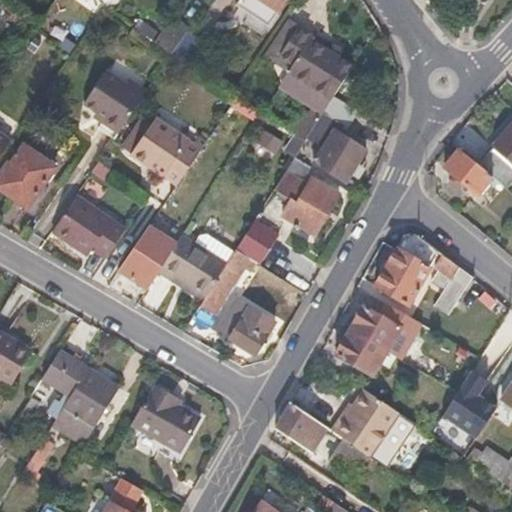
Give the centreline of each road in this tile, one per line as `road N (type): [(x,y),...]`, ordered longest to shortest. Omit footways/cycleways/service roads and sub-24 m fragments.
road 1 (residential): [(268,405),(0,250)]
road 2 (residential): [(268,405),(396,187)]
road 3 (residential): [(511,283),(396,187)]
road 4 (unclassified): [(253,433),(365,511)]
